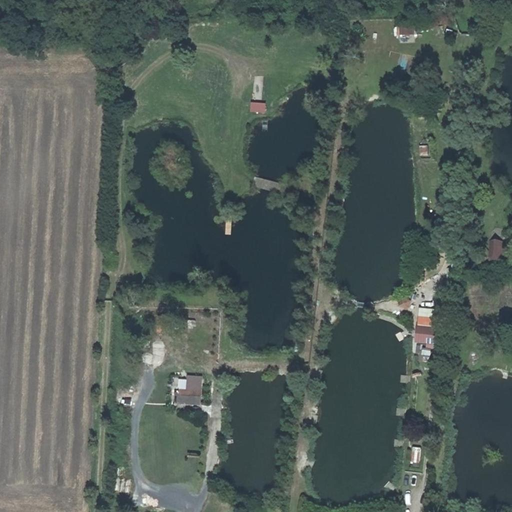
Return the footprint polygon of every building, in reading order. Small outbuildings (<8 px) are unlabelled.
[(396,26),(397,36),(415,36),(415,26),(396,26)] [(266,105),(254,105),(254,113),(266,113),(266,105)] [(505,260),(505,241),(493,241),(493,261),(505,260)] [(440,331),(420,329),(419,343),(439,345),(440,331)] [(192,392),(179,392),(178,403),(193,404),(192,392)]
